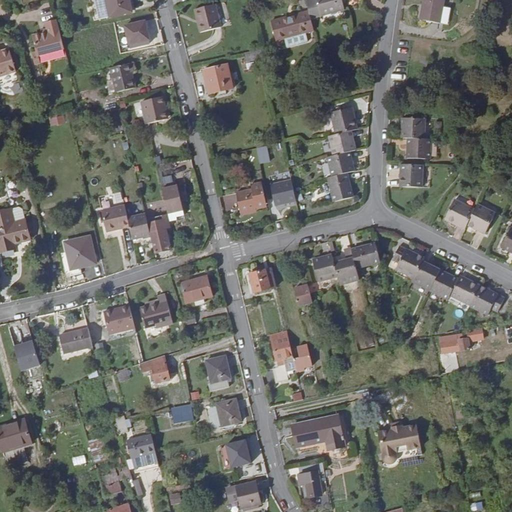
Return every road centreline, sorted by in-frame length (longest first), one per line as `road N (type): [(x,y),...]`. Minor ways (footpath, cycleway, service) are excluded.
road 1 (residential): [(224,253),(277,482),(293,511)]
road 2 (residential): [(162,0),(224,253)]
road 3 (residential): [(377,214),(391,0)]
road 4 (residential): [(0,310),(167,264)]
road 5 (residential): [(224,253),(377,214)]
road 6 (residential): [(377,214),(511,280)]
